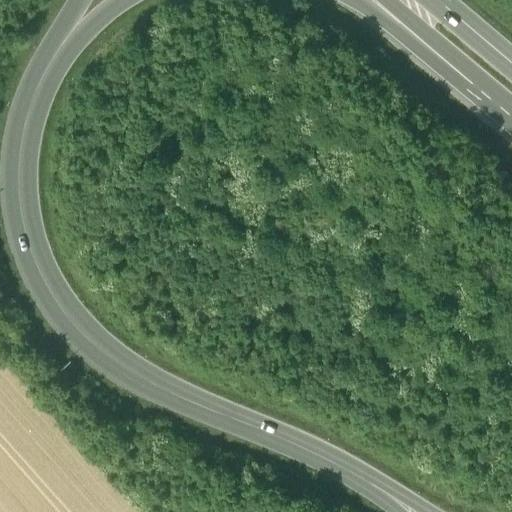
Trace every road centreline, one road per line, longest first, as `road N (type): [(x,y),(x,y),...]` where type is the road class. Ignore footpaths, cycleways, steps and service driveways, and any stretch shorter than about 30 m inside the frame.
road 1 (trunk): [(406,511),(330,459),(241,429),(131,373),(67,314),(32,257),(17,162),(26,117),(74,34)]
road 2 (trunk): [(417,19),(511,96)]
